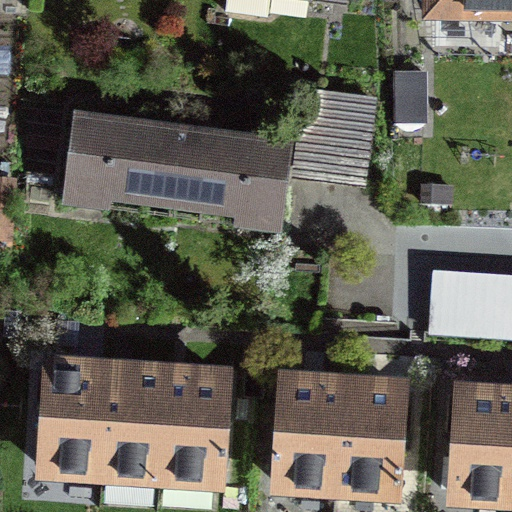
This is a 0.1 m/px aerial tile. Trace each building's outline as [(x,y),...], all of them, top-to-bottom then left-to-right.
[(225,0),(224,12),(265,17),(266,0),(225,0)] [(511,0),(418,0),(418,20),(511,21),(511,0)] [(61,211),(171,224),(181,138),(71,125),(61,211)] [(290,150),(181,138),(171,224),(281,236),(290,150)] [(16,182),(0,180),(0,249),(9,251),(16,182)] [(511,291),(430,287),(427,328),(511,332),(511,291)] [(43,468),(221,480),(227,378),(196,376),(140,372),(80,369),(50,367),(43,468)] [(283,382),(278,483),(395,491),(402,389),(375,387),(318,384),(283,382)] [(511,395),(493,394),(460,392),(453,494),(511,497),(511,395)]
